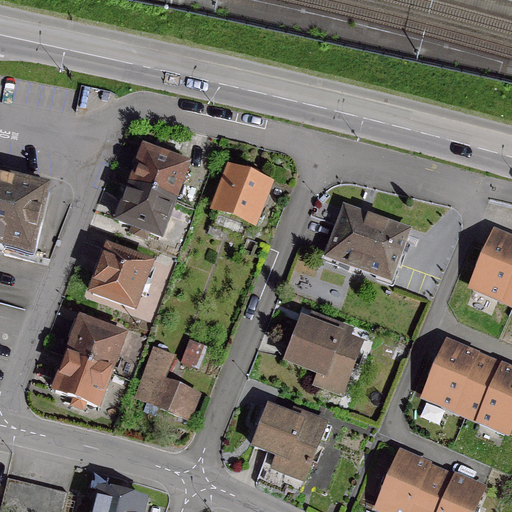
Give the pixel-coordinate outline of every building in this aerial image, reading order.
[(135,171),(129,188),(171,203),(184,167),(172,163),(175,156),(164,152),(162,159),(142,152),(141,155),(137,153),(130,170),(135,171)] [(252,182),(255,173),(244,169),(241,178),(228,173),(213,210),(251,225),(265,187),(252,182)] [(0,248),(28,255),(43,192),(0,181),(0,248)] [(171,203),(129,188),(123,203),(119,202),(112,218),(117,220),(116,223),(136,230),(133,237),(144,241),(146,234),(158,238),(171,203)] [(354,221),(341,216),(325,259),(388,281),(405,233),(366,219),(363,225),(354,221)] [(511,239),(492,232),(470,286),(511,302),(511,239)] [(147,266),(138,263),(106,251),(90,294),(131,310),(138,292),(144,294),(147,287),(140,285),(147,266)] [(337,338),(339,330),(313,320),(311,328),(299,323),(284,362),(344,384),(358,346),(337,338)] [(72,343),(66,359),(107,374),(121,338),(109,334),(112,327),(101,323),(99,330),(79,323),(78,326),(73,324),(67,341),(72,343)] [(204,350),(187,343),(179,365),(196,371),(204,350)] [(485,362),(442,345),(421,399),(464,416),(485,362)] [(196,398),(161,383),(172,359),(152,350),(134,400),(185,422),(196,398)] [(94,409),(107,374),(66,359),(60,374),(55,372),(49,389),(54,391),(53,394),(72,400),(70,408),(80,411),(83,404),(94,409)] [(511,418),(511,372),(485,362),(464,416),(506,433),(511,418)] [(251,448),(265,454),(284,461),(280,473),(302,481),(319,436),(315,434),(319,423),(292,413),(289,419),(266,410),(251,448)] [(421,511),(439,470),(396,453),(374,507),(385,511),(421,511)] [(471,511),(481,487),(439,470),(421,511),(471,511)] [(4,485),(3,489),(0,501),(0,511),(61,511),(64,500),(4,485)] [(123,499),(116,497),(97,492),(92,511),(139,511),(141,503),(123,499)]
